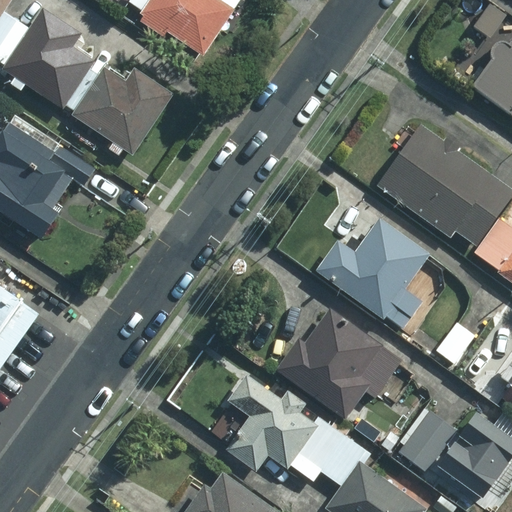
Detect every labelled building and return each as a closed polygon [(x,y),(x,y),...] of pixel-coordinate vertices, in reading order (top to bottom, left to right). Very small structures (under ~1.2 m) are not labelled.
[(0,9),(6,0),(0,0),(0,36),(10,21),(0,13),(0,9)] [(129,0),(128,3),(139,10),(136,14),(140,17),(137,21),(158,36),(162,30),(198,54),(234,0),(129,0)] [(10,21),(0,36),(0,63),(1,65),(0,66),(0,72),(9,78),(6,84),(16,91),(21,83),(58,108),(60,105),(84,69),(88,63),(66,49),(75,36),(38,11),(25,30),(10,21)] [(487,47),(485,50),(485,57),(487,61),(468,87),(511,117),(511,39),(509,44),(496,43),(491,44),(487,47)] [(84,69),(60,105),(71,112),(68,115),(127,154),(166,95),(129,71),(121,84),(100,69),(95,77),(84,69)] [(89,171),(54,148),(50,155),(4,125),(0,130),(0,213),(36,238),(51,216),(46,212),(68,178),(79,187),(89,171)] [(509,192),(416,127),(374,185),(446,236),(450,230),(472,245),(509,192)] [(332,244),(312,272),(378,319),(380,316),(398,329),(418,302),(400,289),(423,257),(373,220),(356,245),(347,239),(340,249),(332,244)] [(511,247),(494,273),(511,286),(511,247)] [(0,320),(14,301),(0,290),(0,320)] [(293,340),(271,371),(341,421),(343,418),(357,429),(370,412),(354,400),(361,392),(370,398),(396,362),(324,311),(300,345),(293,340)] [(463,345),(447,333),(434,352),(450,364),(463,345)] [(511,379),(498,399),(511,409),(511,379)] [(316,471),(340,438),(314,419),(310,424),(293,413),(295,409),(281,399),(278,404),(264,393),(223,450),(252,471),(263,455),(283,469),(285,464),(309,481),(316,471)] [(511,450),(511,447),(469,417),(456,435),(420,409),(396,443),(401,447),(393,458),(420,477),(428,465),(477,500),(511,450)] [(340,438),(316,471),(339,487),(323,509),(326,511),(420,511),(421,510),(358,466),(365,455),(340,438)] [(268,511),(217,475),(205,492),(199,488),(181,511),(268,511)]
